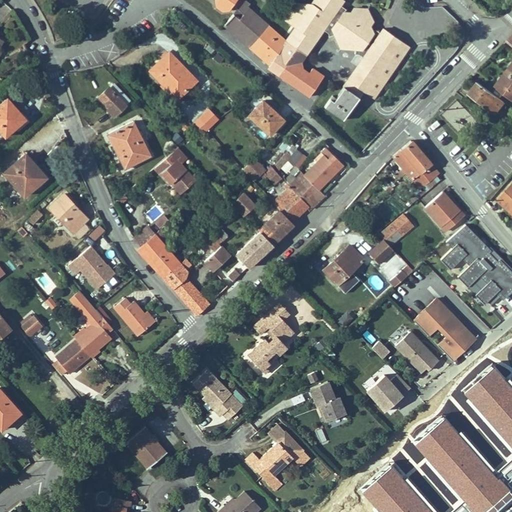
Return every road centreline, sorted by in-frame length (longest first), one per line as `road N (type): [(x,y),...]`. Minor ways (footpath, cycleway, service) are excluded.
road 1 (residential): [(19,0),(125,245),(195,331)]
road 2 (tertiary): [(407,125),(195,331)]
road 3 (residential): [(407,125),(511,244)]
road 4 (tertiary): [(148,373),(34,477)]
